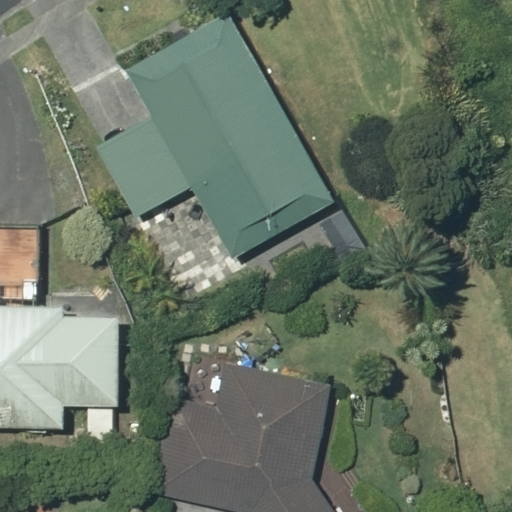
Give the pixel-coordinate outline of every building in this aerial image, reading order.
[(220,15),(118,73),(225,261),(327,203),(220,15)] [(342,226),(301,250),(315,273),(356,251),(342,226)] [(109,279),(100,256),(81,264),(91,287),(109,279)] [(0,428),(54,430),(54,408),(108,409),(110,320),(53,318),(52,310),(0,308),(0,428)] [(241,511),(322,511),(303,481),(322,386),(219,364),(210,410),(166,401),(148,492),(241,511)] [(27,465),(27,489),(47,488),(47,464),(27,465)]
